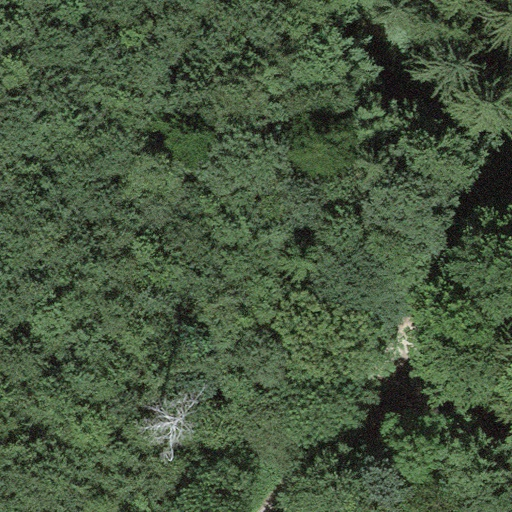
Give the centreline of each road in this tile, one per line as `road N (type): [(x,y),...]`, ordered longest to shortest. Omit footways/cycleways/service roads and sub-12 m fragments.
road 1 (track): [(268,511),(350,418),(419,307),(511,217)]
road 2 (track): [(350,418),(511,449)]
